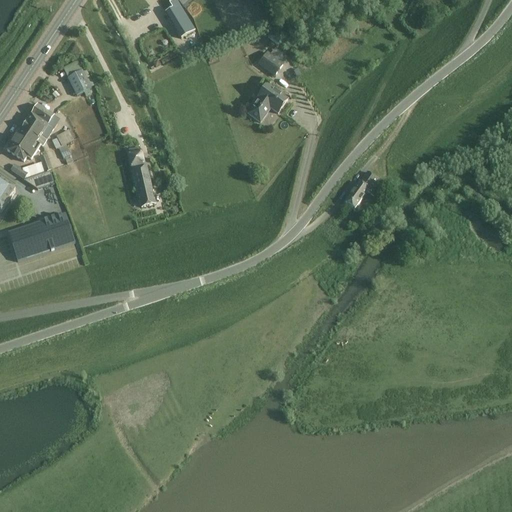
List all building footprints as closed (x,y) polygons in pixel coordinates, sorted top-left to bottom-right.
[(172,10),(165,14),(172,26),(181,40),(187,36),(195,31),(187,17),(179,5),(176,0),(169,4),(172,10)] [(269,38),(276,46),(282,39),(275,32),(269,38)] [(268,54),(260,64),(265,67),(263,70),(274,77),(283,65),(268,54)] [(68,80),(77,97),(84,94),(86,98),(92,95),(90,91),(92,90),(83,72),(68,80)] [(288,101),(269,88),(264,95),(262,94),(258,99),(259,100),(248,115),(260,124),(269,112),(267,110),(269,107),(271,108),(270,109),(278,115),(288,101)] [(79,98),(71,102),(74,108),(82,105),(79,98)] [(38,106),(22,130),(38,141),(41,137),(47,141),(58,124),(52,120),(54,116),(38,106)] [(13,143),(7,152),(24,163),(27,158),(31,160),(41,146),(42,147),(47,141),(41,137),(38,141),(22,130),(15,140),(13,143)] [(72,161),(66,144),(73,141),(70,132),(54,138),(63,164),(72,161)] [(140,148),(134,149),(128,151),(129,155),(128,155),(131,168),(132,168),(141,208),(155,205),(146,165),(142,152),(140,152),(140,148)] [(47,156),(40,159),(45,173),(52,171),(47,156)] [(15,165),(10,171),(24,180),(28,174),(15,165)] [(359,184),(345,205),(355,211),(367,193),(373,197),(382,184),(368,173),(360,184),(359,184)] [(0,182),(0,213),(1,215),(16,193),(0,182)] [(65,214),(8,234),(17,263),(75,244),(65,214)]
